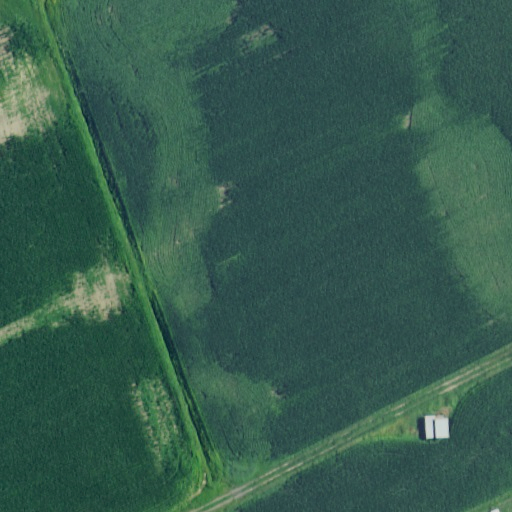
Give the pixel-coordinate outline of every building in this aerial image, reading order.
[(385,428),(394,428),(394,408),(384,409),(385,428)] [(444,420),(433,420),(433,417),(423,417),(423,420),(424,440),(444,439),(444,420)] [(385,446),(395,446),(394,428),(385,428),(385,446)] [(395,446),(385,446),(386,461),(395,461),(395,446)] [(511,474),(511,448),(502,452),(511,474)]
